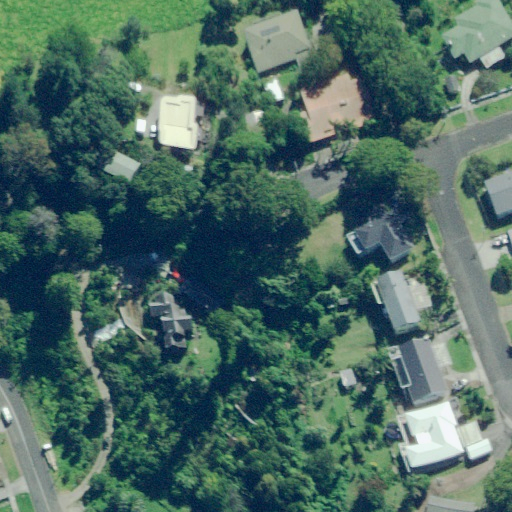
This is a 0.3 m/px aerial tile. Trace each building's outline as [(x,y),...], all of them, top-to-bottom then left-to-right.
[(511,42),(511,31),(494,2),(474,14),(476,19),(456,32),(459,37),(444,47),(456,65),(464,60),(470,69),(480,63),(486,72),(504,61),(497,51),(511,42)] [(308,43),(299,18),(245,40),(258,74),(295,59),(297,65),(317,57),(311,42),(308,43)] [(283,104),(277,85),(262,90),(268,109),(283,104)] [(374,123),(362,86),(303,105),(308,120),(299,123),(303,136),(311,133),(315,146),(334,140),(332,134),(343,131),(345,136),(361,130),(360,127),(374,123)] [(195,132),(196,110),(163,108),(161,156),(196,158),(197,132),(195,132)] [(0,161),(13,153),(0,134),(0,161)] [(140,169),(112,155),(101,178),(128,191),(140,169)] [(511,177),(486,188),(498,221),(511,215),(511,177)] [(414,252),(392,215),(355,237),(347,241),(358,259),(379,247),(390,266),(414,252)] [(224,297),(190,275),(180,292),(214,313),(224,297)] [(407,291),(402,276),(376,285),(394,337),(420,328),(416,315),(431,310),(423,286),(407,291)] [(174,311),(171,294),(148,298),(151,322),(160,320),(166,355),(185,352),(183,335),(194,334),(191,320),(180,321),(178,310),(174,311)] [(464,337),(460,325),(443,331),(447,343),(464,337)] [(447,395),(428,341),(397,352),(400,362),(390,366),(400,394),(411,390),(417,406),(447,395)] [(355,388),(350,372),(339,375),(344,391),(355,388)] [(462,416),(456,400),(405,419),(413,441),(428,435),(431,444),(410,451),(403,454),(410,474),(467,453),(470,462),(492,454),(487,440),(482,442),(475,423),(457,430),(453,420),(462,416)] [(474,511),(475,507),(429,499),(426,511),(474,511)]
